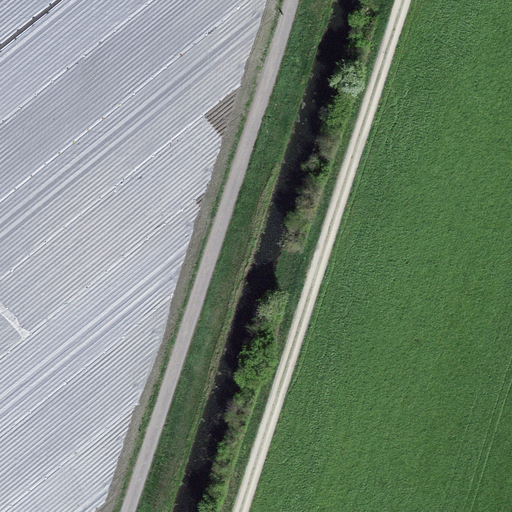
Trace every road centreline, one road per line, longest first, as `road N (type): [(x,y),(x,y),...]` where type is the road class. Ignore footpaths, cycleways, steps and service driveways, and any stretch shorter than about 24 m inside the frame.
road 1 (track): [(408,0),(242,511)]
road 2 (track): [(121,511),(268,0)]
